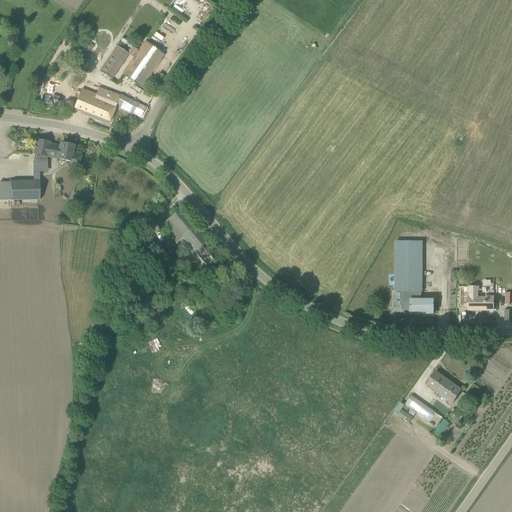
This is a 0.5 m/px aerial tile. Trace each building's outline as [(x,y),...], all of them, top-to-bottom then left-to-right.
[(511,20),(468,119),(501,133),(511,107),(511,20)] [(163,54),(155,48),(145,42),(139,51),(133,47),(128,55),(133,59),(122,74),(140,87),(163,54)] [(117,47),(99,72),(110,80),(128,55),(117,47)] [(119,96),(99,88),(96,95),(82,90),(74,111),(75,111),(76,109),(82,112),(81,114),(108,124),(119,96)] [(121,95),(116,107),(130,113),(135,102),(121,95)] [(35,155),(33,163),(47,162),(48,157),(58,159),(70,162),(70,165),(79,167),(81,156),(72,154),(74,146),(66,144),(61,143),(60,146),(49,144),(50,143),(36,140),(34,155),(35,155)] [(468,143),(427,234),(443,241),(484,150),(468,143)] [(479,260),(511,187),(511,164),(498,158),(486,186),(476,182),(447,246),(479,260)] [(39,181),(10,181),(10,201),(39,201),(39,181)] [(467,190),(456,211),(461,214),(472,192),(467,190)] [(220,255),(181,208),(161,225),(190,260),(192,258),(202,270),(220,255)] [(511,278),(511,236),(495,271),(511,278)] [(434,300),(422,300),(422,292),(421,242),(396,242),(396,292),(411,292),(411,300),(410,300),(410,312),(411,312),(427,312),(427,314),(433,314),(434,314),(434,307),(434,300)] [(194,277),(193,276),(184,265),(179,269),(163,250),(153,259),(179,289),(194,277)] [(468,310),(494,311),(494,297),(478,297),(478,287),(469,287),(469,297),(468,297),(468,310)] [(10,364),(11,419),(53,418),(53,363),(10,364)] [(449,407),(453,403),(461,390),(436,372),(427,384),(447,399),(444,404),(449,407)] [(436,413),(421,403),(411,396),(403,408),(422,422),(423,420),(429,424),(436,413)] [(409,423),(413,418),(401,410),(398,415),(409,423)] [(37,511),(49,449),(6,441),(0,472),(0,511),(37,511)]
